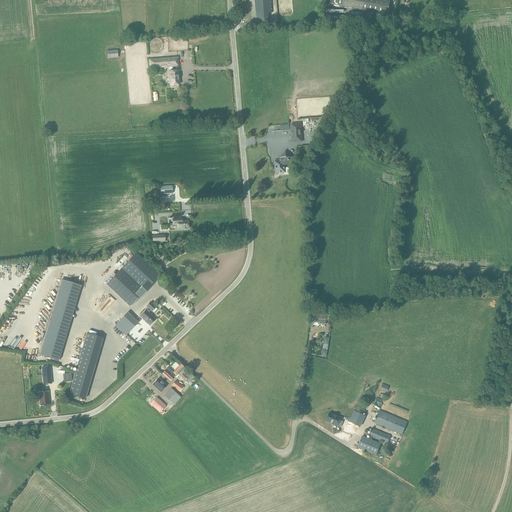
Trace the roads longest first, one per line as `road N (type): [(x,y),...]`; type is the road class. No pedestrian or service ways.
road 1 (unclassified): [(169,345),(238,280),(250,253),(230,0)]
road 2 (unclassified): [(169,345),(281,452),(290,450),(312,328)]
road 3 (unclassified): [(0,425),(93,413),(169,345)]
